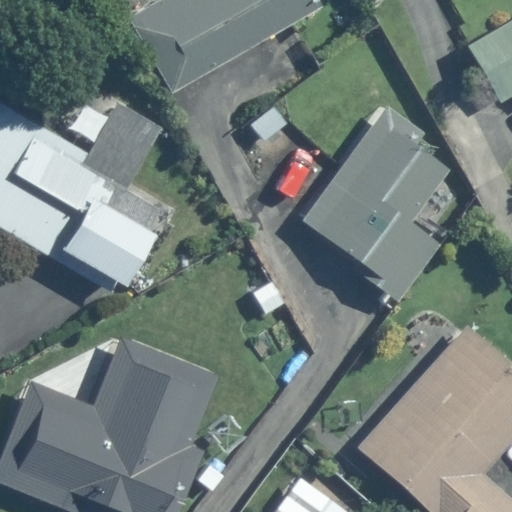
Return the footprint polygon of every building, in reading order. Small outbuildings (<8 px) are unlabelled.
[(316,0),(150,0),(124,15),(178,113),(289,51),(275,27),(318,3),(316,0)] [(511,7),(454,41),(486,96),(511,81),(511,7)] [(147,276),(181,217),(135,191),(172,127),(113,93),(80,151),(44,130),(0,104),(0,225),(109,288),(123,263),(147,276)] [(385,104),(289,219),(385,294),(436,233),(411,212),(445,171),(424,153),(433,144),(385,104)] [(511,511),(511,500),(483,474),(511,441),(511,365),(468,325),(356,448),(427,511),(511,511)] [(190,440),(214,374),(109,336),(84,403),(20,380),(0,435),(0,486),(71,511),(179,511),(203,445),(190,440)] [(352,511),(292,471),(264,511),(352,511)]
